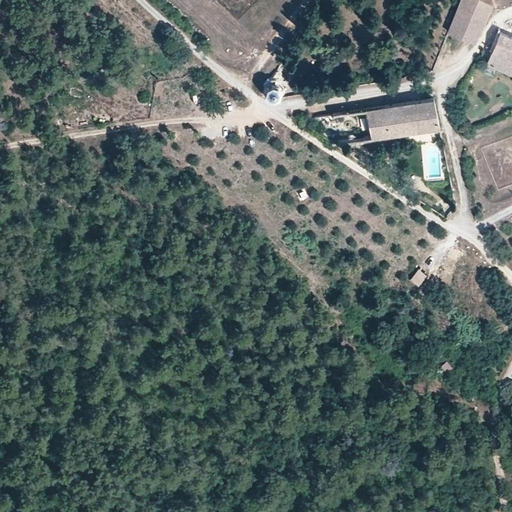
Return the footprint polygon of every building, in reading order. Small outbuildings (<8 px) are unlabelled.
[(475,39),(492,0),(458,0),(447,27),(475,39)] [(260,47),(267,39),(256,29),(249,37),(260,47)] [(511,55),(511,35),(499,31),(492,47),(511,55)] [(511,70),(511,55),(492,47),(487,60),(511,70)] [(269,78),(264,89),(275,94),(280,83),(269,78)] [(440,122),(435,94),(367,106),(372,134),(440,122)] [(368,133),(351,136),(352,145),(369,143),(368,133)] [(420,284),(425,272),(415,267),(409,279),(420,284)] [(447,372),(453,365),(447,359),(440,366),(447,372)]
